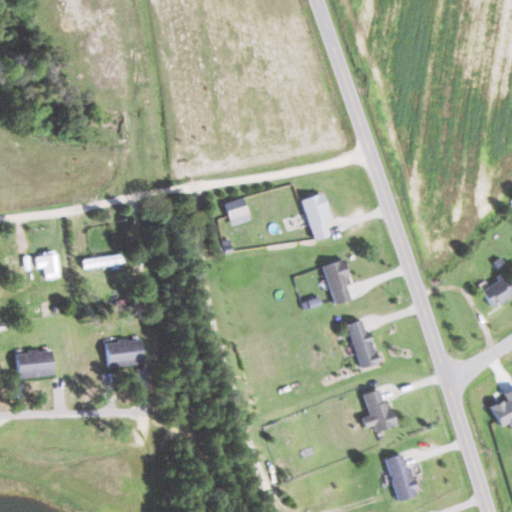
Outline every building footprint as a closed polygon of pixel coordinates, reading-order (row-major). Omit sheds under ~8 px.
[(300,200),(314,240),(329,235),(324,222),(330,220),(321,193),(300,200)] [(248,221),(244,198),(225,202),(230,225),(248,221)] [(34,255),(36,268),(44,268),(45,279),(59,278),(56,253),(34,255)] [(321,266),(335,305),(354,298),(340,260),(321,266)] [(491,306),(511,294),(511,286),(506,275),(482,288),(491,306)] [(345,323),(360,367),(379,360),(369,329),(365,331),(361,318),(345,323)] [(104,342),(108,367),(143,362),(140,337),(104,342)] [(51,350),(16,351),(17,376),(52,375),(51,350)] [(375,431),(398,424),(392,405),(385,407),(379,387),(363,392),(369,414),(362,416),(365,427),(373,424),(375,431)] [(384,458),(399,500),(417,494),(403,451),(384,458)]
